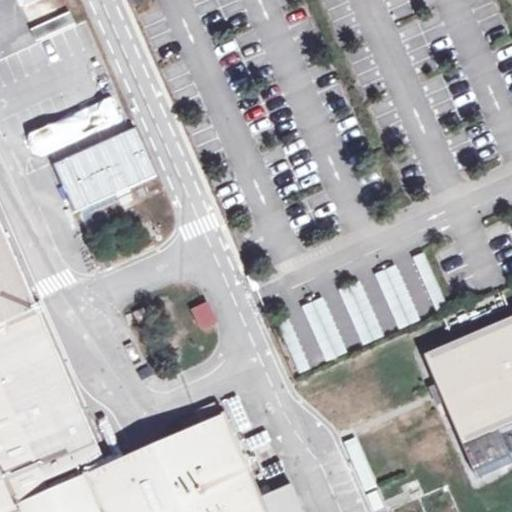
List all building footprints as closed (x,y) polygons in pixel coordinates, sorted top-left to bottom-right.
[(29,5),(26,0),(16,0),(20,8),(29,5)] [(85,26),(57,36),(68,63),(96,53),(85,26)] [(53,106),(28,116),(45,156),(69,145),(53,106)] [(134,126),(53,164),(75,217),(158,178),(134,126)] [(0,511),(269,511),(264,498),(228,415),(48,493),(8,400),(45,384),(0,279),(0,511)] [(511,317),(425,354),(474,467),(509,451),(496,420),(511,413),(511,317)] [(181,423),(184,431),(196,426),(193,418),(181,423)] [(302,511),(291,486),(264,498),(269,511),(302,511)] [(464,511),(456,488),(393,511),(464,511)]
